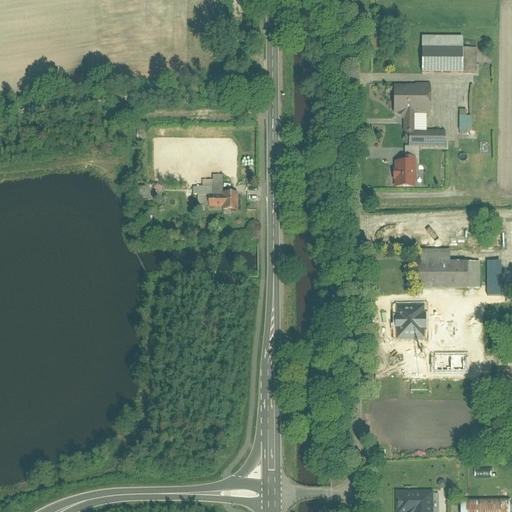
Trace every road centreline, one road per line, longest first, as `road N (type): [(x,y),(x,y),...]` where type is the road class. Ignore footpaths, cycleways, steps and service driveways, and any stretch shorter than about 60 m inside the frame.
road 1 (unclassified): [(357,511),(354,0)]
road 2 (tertiary): [(271,436),(271,0)]
road 3 (trunk): [(74,511),(116,500),(271,508)]
road 4 (trunk): [(224,487),(111,492),(43,511)]
road 5 (track): [(130,102),(0,117)]
